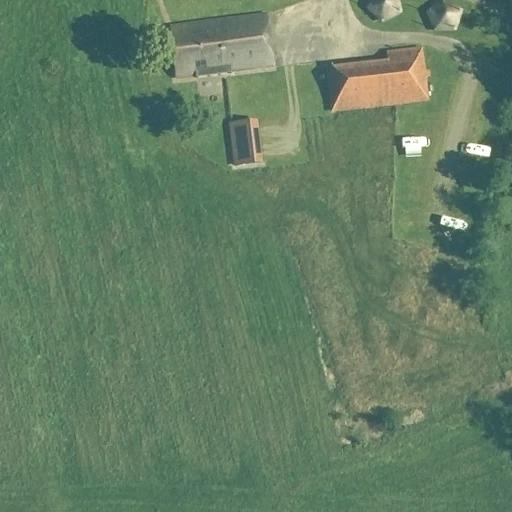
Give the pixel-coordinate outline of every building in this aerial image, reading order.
[(455,9),(438,23),(451,38),(467,25),(455,9)] [(265,14),(170,27),(177,79),(272,66),(265,14)] [(326,70),(332,114),(429,101),(422,50),(384,55),(385,62),(326,70)] [(228,124),(233,167),(264,164),(258,120),(228,124)] [(443,215),(441,227),(463,230),(465,218),(443,215)]
